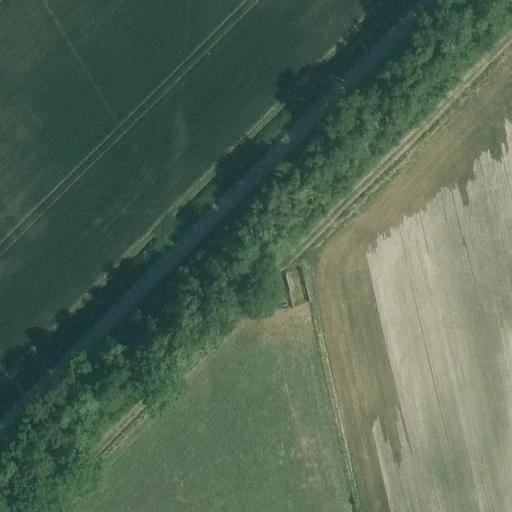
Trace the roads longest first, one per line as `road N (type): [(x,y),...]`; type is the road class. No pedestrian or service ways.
road 1 (track): [(39,511),(511,44)]
road 2 (unclassified): [(0,422),(421,0)]
